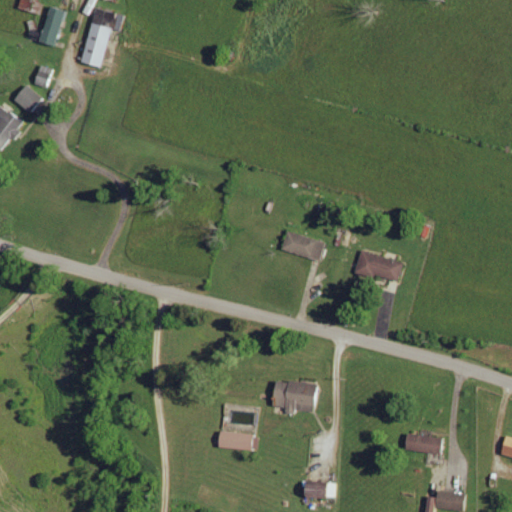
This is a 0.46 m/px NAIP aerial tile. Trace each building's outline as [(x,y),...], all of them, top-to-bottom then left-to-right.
[(24,0),(23,6),(44,13),(48,1),(44,0),(24,0)] [(45,41),(60,46),(71,11),(56,6),(45,41)] [(86,62),(107,67),(116,28),(124,30),(128,14),(99,7),(86,62)] [(38,83),(52,87),(57,68),(43,64),(38,83)] [(36,112),(47,97),(30,83),(18,98),(36,112)] [(0,119),(2,122),(0,124),(0,146),(5,151),(28,123),(5,104),(0,110),(0,119)] [(286,249),(325,260),(330,242),(292,230),(286,249)] [(359,270),(401,284),(408,263),(366,249),(359,270)] [(321,410),(323,383),(281,381),(280,408),(321,410)] [(225,447),(259,452),(261,435),(227,430),(225,447)] [(446,454),(449,438),(412,433),(410,449),(446,454)] [(334,484),(314,484),(314,498),(334,498),(334,484)] [(431,511),(437,511),(439,511),(440,507),(468,511),(470,494),(443,491),(442,497),(433,496),(431,511)]
